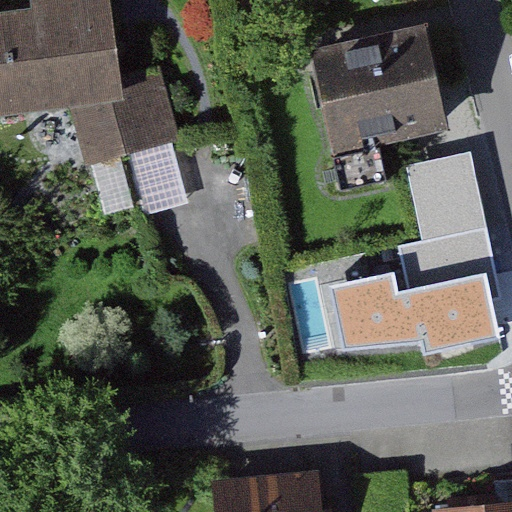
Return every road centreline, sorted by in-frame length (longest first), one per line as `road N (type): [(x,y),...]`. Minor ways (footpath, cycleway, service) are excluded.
road 1 (residential): [(511,392),(0,441)]
road 2 (residential): [(474,0),(511,148)]
